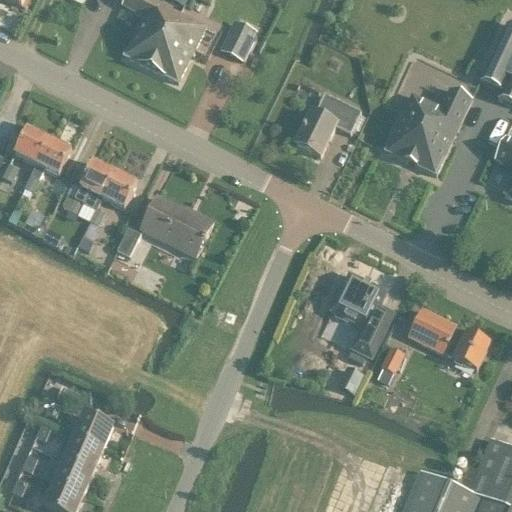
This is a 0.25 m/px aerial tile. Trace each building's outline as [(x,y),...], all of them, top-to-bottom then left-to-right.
[(9,0),(9,3),(30,13),(36,0),(9,0)] [(91,0),(81,0),(79,5),(91,10),(94,1),(91,0)] [(137,0),(131,14),(154,26),(134,63),(159,76),(187,19),(167,9),(148,0),(137,0)] [(173,0),(194,11),(200,0),(173,0)] [(187,19),(159,76),(188,91),(218,34),(214,33),(198,25),(187,19)] [(244,27),(230,56),(252,67),(266,38),(244,27)] [(511,40),(490,87),(511,97),(511,95),(511,40)] [(481,106),(459,96),(450,116),(421,102),(394,159),(445,182),(481,106)] [(358,141),(368,119),(332,101),(323,119),(319,118),(304,151),(329,163),(343,134),(358,141)] [(45,171),(57,146),(35,135),(23,160),(45,171)] [(57,146),(45,171),(46,171),(33,195),(42,200),(55,176),(67,181),(79,157),(57,146)] [(511,147),(503,166),(511,170),(511,147)] [(1,159),(0,160),(0,188),(12,165),(1,159)] [(111,203),(122,178),(100,168),(83,203),(92,207),(97,196),(111,203)] [(27,176),(18,171),(10,185),(20,190),(27,176)] [(122,178),(111,203),(133,213),(144,189),(122,178)] [(76,201),(71,211),(73,216),(77,218),(83,205),(83,204),(82,204),(76,201)] [(151,234),(207,262),(223,228),(206,219),(204,223),(166,204),(151,234)] [(86,222),(92,209),(83,205),(77,218),(86,222)] [(107,233),(114,220),(105,215),(98,229),(107,233)] [(23,216),(17,228),(24,232),(31,219),(23,216)] [(138,265),(150,241),(137,235),(125,258),(138,265)] [(92,243),(87,253),(98,259),(103,248),(92,243)] [(374,333),(367,346),(362,355),(382,365),(405,320),(391,312),(398,298),(361,280),(341,316),(345,318),(346,321),(358,327),(361,326),(374,333)] [(313,284),(307,295),(314,298),(319,288),(313,284)] [(417,342),(489,378),(502,351),(431,316),(417,342)] [(407,379),(416,361),(403,355),(394,372),(407,379)] [(346,393),(361,401),(364,402),(374,383),(356,374),(346,393)] [(66,406),(84,414),(90,402),(72,394),(66,406)] [(70,411),(61,407),(55,422),(64,426),(70,411)] [(79,443),(109,455),(119,432),(89,420),(79,443)] [(51,431),(45,445),(42,453),(51,457),(54,449),(59,435),(51,431)] [(109,455),(79,443),(70,465),(100,477),(109,455)] [(511,511),(511,450),(498,445),(486,476),(478,473),(469,495),(431,478),(416,511),(485,511),(488,506),(493,508),(491,511),(511,511)] [(47,467),(37,462),(31,477),(40,481),(47,467)] [(100,477),(70,465),(61,487),(91,500),(100,477)] [(36,490),(27,486),(21,500),(30,504),(36,490)] [(85,511),(91,500),(61,487),(51,511),(52,511),(85,511)]
